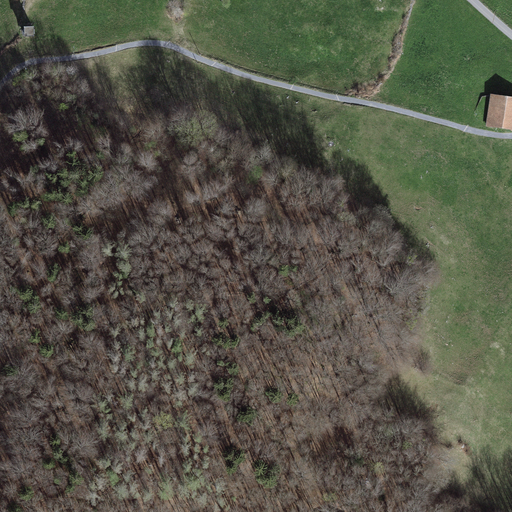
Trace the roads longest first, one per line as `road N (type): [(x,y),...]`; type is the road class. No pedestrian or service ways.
road 1 (track): [(467,128),(240,74),(154,42),(26,64),(0,83)]
road 2 (motorway): [(259,0),(511,98)]
